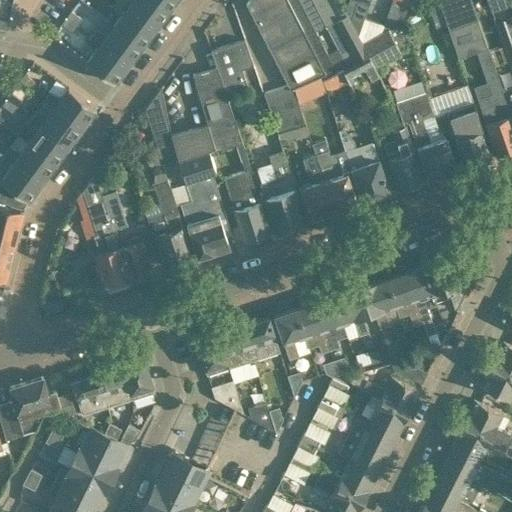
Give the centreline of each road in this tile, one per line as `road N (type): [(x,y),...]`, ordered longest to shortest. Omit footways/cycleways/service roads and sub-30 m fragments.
road 1 (residential): [(151,311),(483,202)]
road 2 (residential): [(379,511),(504,269),(483,202)]
road 3 (residential): [(25,351),(17,316),(40,221),(119,104)]
road 4 (residential): [(119,511),(174,397),(151,311)]
road 5 (residential): [(0,39),(44,48),(119,104)]
road 6 (residential): [(25,351),(151,311)]
road 7 (residential): [(119,104),(197,0)]
